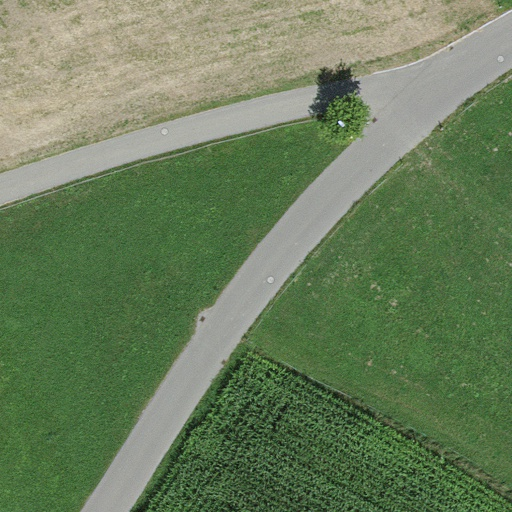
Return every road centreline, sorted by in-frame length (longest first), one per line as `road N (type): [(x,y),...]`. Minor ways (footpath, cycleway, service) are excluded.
road 1 (residential): [(106,511),(273,241),(449,73)]
road 2 (residential): [(449,73),(228,117),(0,186)]
